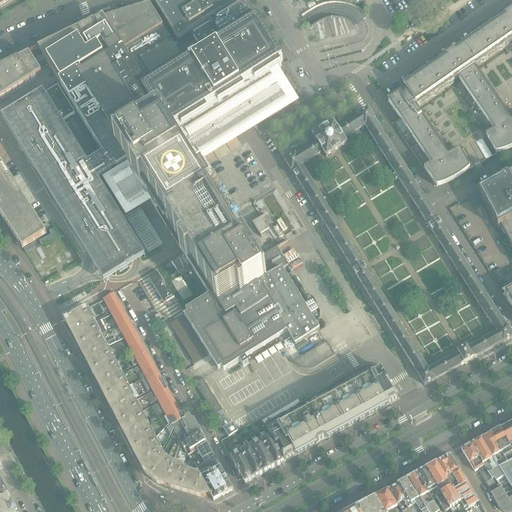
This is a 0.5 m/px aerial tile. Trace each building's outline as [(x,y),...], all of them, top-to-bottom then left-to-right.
[(0,0),(0,9),(14,0),(0,0)] [(99,21),(39,51),(43,58),(53,75),(54,74),(60,83),(59,83),(59,85),(60,84),(61,86),(62,87),(61,87),(84,124),(86,128),(102,153),(111,167),(111,168),(114,166),(116,169),(119,168),(124,176),(112,183),(128,209),(148,198),(165,225),(172,235),(192,268),(208,294),(210,296),(186,311),(188,314),(185,316),(204,347),(218,371),(222,369),(223,371),(228,369),(240,362),(243,368),(249,364),(246,359),(245,359),(257,351),(252,343),(267,334),(270,339),(280,332),(282,335),(287,332),(295,345),(318,331),(314,324),(311,319),(302,304),(287,280),(285,277),(281,270),(287,267),(288,266),(287,265),(277,249),(276,248),(259,258),(246,238),(234,217),(233,216),(232,216),(230,214),(231,214),(233,213),(235,212),(236,211),(236,209),(236,207),(235,205),(233,204),(231,204),(229,204),(227,206),(226,207),(225,205),(225,204),(221,197),(198,160),(197,159),(199,158),(215,147),(222,143),(246,128),(259,120),(287,103),(285,99),(282,96),(284,94),(285,93),(285,91),(284,89),(282,87),(280,87),(278,87),(277,87),(275,84),(269,74),(270,74),(281,67),(279,64),(282,62),(281,59),(276,52),(274,48),(262,29),(249,7),(245,9),(243,6),(242,6),(239,1),(241,0),(161,0),(154,2),(167,23),(170,28),(177,39),(182,36),(190,31),(194,37),(195,40),(178,51),(173,42),(163,25),(149,4),(148,4),(106,17),(103,19),(103,18),(103,19),(101,20),(99,21)] [(457,77),(458,78),(495,131),(486,136),(496,155),(503,153),(511,150),(511,149),(511,121),(511,122),(509,119),(503,111),(497,102),(492,94),(486,86),(480,77),(474,69),(476,67),(475,65),(483,59),(491,54),(499,48),(508,42),(511,39),(511,29),(506,21),(447,62),(457,77)] [(511,39),(508,42),(499,48),(491,54),(483,59),(475,65),(476,67),(474,69),(475,70),(480,77),(486,86),(492,94),(497,102),(503,111),(509,119),(511,122),(511,121),(511,39)] [(43,229),(0,161),(0,100),(41,74),(34,63),(43,58),(39,51),(29,55),(0,69),(0,214),(11,231),(18,244),(22,250),(46,235),(43,230),(43,229)] [(470,169),(465,160),(459,150),(448,156),(415,109),(409,113),(408,111),(457,77),(447,62),(388,102),(393,109),(400,119),(393,124),(437,188),(444,186),(451,183),(458,179),(464,175),(470,169)] [(46,90),(3,117),(89,251),(92,255),(107,279),(108,278),(138,259),(140,259),(145,256),(128,228),(46,90)] [(375,120),(370,113),(368,110),(360,115),(366,125),(374,120),(375,120)] [(366,125),(360,115),(358,116),(358,117),(352,121),(358,131),(364,127),(366,125)] [(386,138),(374,120),(366,125),(364,127),(375,144),(386,138)] [(358,131),(352,121),(337,130),(343,140),(344,140),(358,131)] [(348,145),(344,140),(343,140),(337,130),(334,124),(313,137),(316,143),(323,153),(322,153),(326,159),(348,145)] [(391,146),(386,138),(375,144),(381,153),(391,146)] [(323,153),(316,143),(301,152),(308,162),(322,153),(323,153)] [(395,153),(391,146),(381,153),(385,160),(395,153)] [(308,162),(301,152),(295,156),(295,155),(293,156),(300,166),(302,165),(302,166),(308,162)] [(401,162),(395,153),(385,160),(391,169),(401,162)] [(300,166),(293,156),(285,162),(291,172),(292,172),(300,166)] [(406,170),(401,162),(391,169),(396,177),(406,170)] [(304,169),(302,166),(302,165),(300,166),(292,172),(294,175),(301,188),(312,181),(304,169)] [(411,179),(406,170),(396,177),(401,185),(411,179)] [(511,185),(507,177),(507,178),(505,179),(503,180),(468,199),(474,209),(481,205),(511,262),(511,265),(503,271),(507,277),(496,284),(497,286),(498,287),(500,291),(501,292),(502,294),(503,295),(511,290),(511,185)] [(416,186),(411,179),(401,185),(406,193),(416,186)] [(317,190),(312,181),(301,188),(307,196),(317,190)] [(421,194),(416,186),(406,193),(411,200),(421,194)] [(322,197),(317,190),(307,196),(311,204),(322,197)] [(426,202),(423,196),(421,194),(411,200),(416,208),(426,202)] [(326,205),(322,197),(311,204),(316,212),(326,205)] [(432,210),(427,204),(426,202),(416,208),(421,217),(432,210)] [(331,213),(326,205),(316,212),(321,219),(331,213)] [(438,220),(432,210),(421,217),(427,226),(438,220)] [(337,222),(331,213),(321,219),(326,228),(337,222)] [(268,229),(260,218),(252,223),(259,234),(268,229)] [(444,229),(438,220),(427,226),(434,236),(444,229)] [(341,229),(337,222),(326,228),(331,236),(341,229)] [(346,237),(341,229),(331,236),(336,244),(346,237)] [(450,239),(444,229),(434,236),(440,245),(450,239)] [(352,246),(346,237),(336,244),(342,252),(352,246)] [(455,247),(450,239),(440,245),(445,253),(455,247)] [(357,254),(352,246),(342,252),(346,260),(357,254)] [(460,255),(455,247),(445,253),(450,261),(460,255)] [(362,262),(357,254),(346,260),(352,268),(362,262)] [(465,263),(460,255),(450,261),(455,270),(465,263)] [(369,274),(366,268),(362,262),(352,268),(359,280),(369,274)] [(470,271),(465,263),(455,270),(460,277),(470,271)] [(476,280),(470,271),(460,277),(466,286),(476,280)] [(374,282),(369,274),(359,280),(364,289),(374,282)] [(481,287),(476,280),(466,286),(471,294),(481,287)] [(379,290),(374,282),(364,289),(369,297),(379,290)] [(486,295),(481,287),(471,294),(476,302),(486,295)] [(384,298),(379,290),(369,297),(374,305),(384,298)] [(511,290),(503,295),(504,296),(511,307),(511,290)] [(121,307),(114,294),(103,300),(110,313),(121,307)] [(491,303),(488,298),(486,295),(476,302),(481,310),(491,303)] [(389,306),(384,298),(374,305),(379,312),(389,306)] [(496,311),(491,303),(481,310),(486,318),(496,311)] [(394,315),(389,306),(379,312),(384,321),(394,315)] [(125,313),(121,307),(110,313),(113,319),(113,320),(125,313)] [(92,321),(86,310),(65,321),(78,346),(99,336),(92,321)] [(505,325),(496,311),(486,318),(495,331),(498,330),(505,325)] [(135,332),(125,313),(113,320),(117,327),(124,339),(135,332)] [(400,323),(394,315),(384,321),(389,329),(400,323)] [(113,319),(109,321),(113,329),(117,327),(113,320),(113,319)] [(404,331),(400,323),(389,329),(394,337),(404,331)] [(511,335),(507,327),(505,325),(498,330),(505,341),(511,337),(511,335)] [(505,341),(498,330),(495,331),(495,333),(489,336),(495,347),(503,343),(505,341)] [(409,338),(404,331),(394,337),(399,345),(409,338)] [(139,339),(135,332),(124,339),(127,345),(139,339)] [(113,362),(106,349),(99,336),(78,346),(92,373),(113,362)] [(495,347),(489,336),(482,340),(487,351),(495,347)] [(414,346),(409,338),(399,345),(404,353),(414,346)] [(147,354),(144,348),(139,339),(127,345),(135,360),(147,354)] [(487,351),(482,340),(473,345),(475,348),(479,355),(487,351)] [(316,367),(335,356),(326,342),(293,362),(294,364),(297,366),(298,367),(301,369),(304,370),(306,370),(310,370),(314,369),(316,367)] [(479,355),(475,348),(473,345),(467,348),(473,359),(476,357),(479,355)] [(419,355),(415,348),(414,346),(404,353),(409,361),(419,355)] [(473,359),(467,348),(466,348),(458,352),(465,364),(465,365),(473,360),(473,359)] [(465,364),(458,352),(456,353),(457,354),(451,357),(457,367),(461,366),(464,364),(465,364)] [(147,354),(135,360),(137,364),(139,367),(141,371),(153,364),(147,354)] [(425,363),(419,355),(409,361),(414,370),(425,363)] [(457,367),(451,357),(443,361),(450,372),(457,367)] [(450,372),(443,361),(435,366),(441,376),(450,372)] [(126,388),(120,376),(113,362),(92,373),(105,398),(126,388)] [(432,381),(426,371),(428,369),(425,363),(414,370),(418,376),(424,386),(432,381)] [(162,379),(153,364),(141,371),(142,373),(145,378),(149,386),(162,379)] [(386,404),(397,398),(381,371),(380,371),(378,368),(375,367),(372,366),(369,365),(366,366),(363,367),(264,426),(270,437),(283,460),(284,459),(285,462),(388,406),(386,404)] [(441,376),(435,366),(428,369),(426,371),(432,381),(434,380),(441,376)] [(139,367),(134,369),(138,375),(142,373),(141,371),(139,367)] [(145,378),(141,380),(147,392),(151,390),(149,386),(145,378)] [(162,379),(149,386),(151,390),(153,392),(155,396),(168,389),(162,379)] [(222,411),(202,379),(195,384),(214,415),(222,411)] [(140,414),(134,402),(133,400),(139,397),(132,385),(126,388),(105,398),(119,424),(140,414)] [(175,403),(168,389),(155,396),(157,401),(162,410),(175,403)] [(153,392),(140,399),(143,405),(149,402),(151,404),(157,401),(155,396),(153,392)] [(175,403),(162,410),(168,420),(181,413),(175,403)] [(158,404),(151,408),(157,417),(163,414),(158,404)] [(182,420),(184,419),(181,413),(168,420),(171,426),(182,420)] [(153,440),(147,428),(140,414),(119,424),(133,451),(153,440)] [(201,434),(193,420),(188,420),(187,418),(184,419),(182,420),(192,439),(201,434)] [(182,420),(171,426),(173,430),(174,432),(178,439),(181,445),(192,439),(182,420)] [(511,422),(499,430),(511,451),(511,455),(505,459),(507,464),(511,460),(511,422)] [(511,455),(511,451),(499,430),(490,435),(501,453),(504,459),(505,459),(511,455)] [(197,450),(207,445),(206,442),(201,434),(192,439),(181,445),(184,449),(187,447),(190,451),(191,453),(197,450)] [(501,453),(490,435),(481,440),(499,469),(507,464),(505,459),(504,459),(500,461),(497,457),(495,458),(494,457),(501,453)] [(283,460),(270,437),(261,441),(276,467),(284,462),(285,462),(284,459),(283,460)] [(165,460),(163,458),(153,440),(133,451),(144,473),(150,478),(165,460)] [(499,469),(481,440),(473,444),(485,463),(483,464),(493,479),(495,478),(497,481),(504,477),(499,469)] [(276,467),(261,441),(249,448),(262,474),(276,467)] [(483,464),(485,463),(473,444),(461,450),(475,472),(477,471),(480,469),(486,484),(493,479),(483,464)] [(220,469),(210,450),(207,445),(197,450),(205,465),(210,474),(220,469)] [(262,474),(249,448),(230,458),(244,484),(262,474)] [(466,482),(453,461),(450,456),(443,460),(459,487),(466,482)] [(180,490),(186,470),(184,470),(180,468),(181,466),(166,461),(165,460),(150,478),(156,483),(180,490)] [(459,487),(443,460),(436,464),(452,491),(459,487)] [(511,460),(507,464),(499,469),(504,477),(511,490),(511,460)] [(452,491),(436,464),(426,470),(450,509),(449,510),(450,511),(456,511),(462,508),(459,503),(456,497),(452,491)] [(223,496),(210,474),(205,465),(197,469),(199,474),(199,475),(210,495),(213,501),(223,496)] [(232,491),(225,479),(220,469),(210,474),(223,496),(232,491)] [(210,495),(199,475),(198,473),(196,475),(187,472),(187,470),(186,470),(180,490),(203,496),(208,493),(209,495),(210,495)] [(450,509),(426,470),(417,475),(428,494),(432,500),(436,498),(443,511),(445,511),(449,510),(450,509)] [(413,511),(412,508),(404,511),(438,511),(437,508),(436,508),(433,503),(432,500),(428,494),(417,475),(408,480),(426,511),(424,511),(413,511)] [(511,511),(511,506),(505,494),(501,489),(496,482),(497,481),(495,478),(493,479),(486,484),(492,495),(500,509),(502,511),(511,511)] [(408,480),(398,485),(412,508),(413,511),(424,511),(426,511),(408,480)] [(456,497),(470,489),(466,482),(459,487),(452,491),(456,497)] [(398,485),(389,490),(397,505),(401,511),(404,511),(412,508),(398,485)] [(459,503),(473,495),(470,489),(456,497),(459,503)] [(387,491),(376,497),(384,511),(396,511),(395,509),(397,507),(396,505),(397,505),(389,490),(387,491)] [(0,511),(1,511),(13,505),(8,495),(0,499),(0,511)] [(468,509),(478,503),(473,495),(459,503),(462,508),(464,511),(468,509)] [(384,511),(376,497),(366,503),(371,511),(384,511)] [(371,511),(366,503),(357,507),(360,511),(371,511)]
